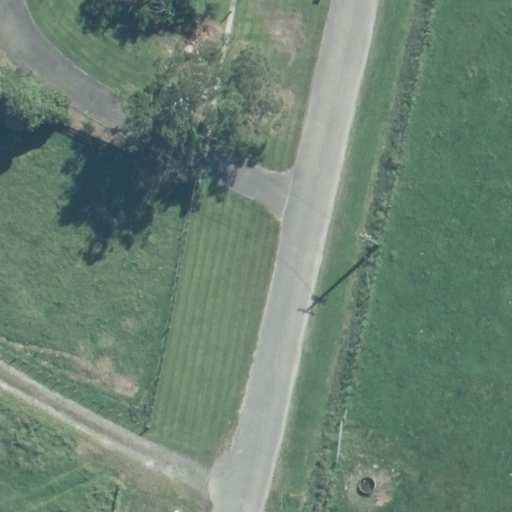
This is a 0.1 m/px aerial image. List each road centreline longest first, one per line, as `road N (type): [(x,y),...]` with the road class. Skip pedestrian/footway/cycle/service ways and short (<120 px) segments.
road 1 (unclassified): [(237,511),(349,0)]
road 2 (track): [(240,498),(0,370)]
